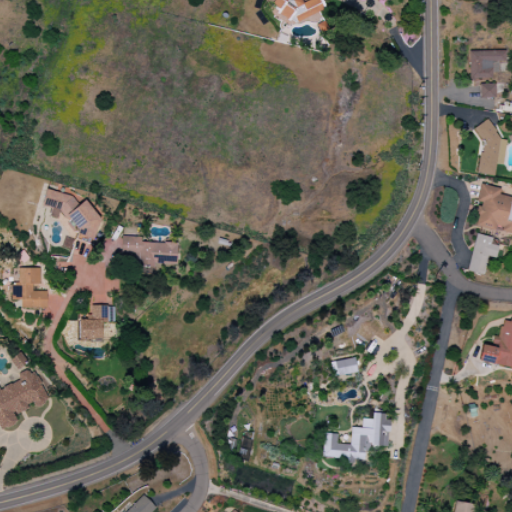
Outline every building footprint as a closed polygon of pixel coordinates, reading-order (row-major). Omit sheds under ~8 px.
[(320,0),(308,0),(304,2),(299,0),(274,0),(271,5),(277,18),(289,25),(325,10),(320,0)] [(468,79),(491,79),(490,63),(504,62),(504,51),(468,51),(468,79)] [(494,84),(479,84),(478,98),(493,98),(494,84)] [(476,174),(493,176),(494,164),(502,165),(505,140),(491,139),(493,126),(482,124),(476,174)] [(511,198),(498,195),(499,189),(479,184),(476,202),(479,203),(473,227),(511,235),(511,198)] [(100,207),(44,193),(39,209),(80,220),(76,236),(92,240),(100,207)] [(465,271),(481,275),(486,257),(494,258),(497,247),(489,244),(491,238),(475,234),(465,271)] [(175,263),(176,243),(140,242),(140,237),(120,236),(119,257),(133,257),(132,273),(153,274),(154,263),(175,263)] [(45,308),(45,292),(31,292),(31,285),(39,285),(39,269),(17,269),(17,283),(10,283),(10,301),(19,301),(19,308),(45,308)] [(77,320),(78,342),(101,342),(100,322),(113,322),(112,306),(88,307),(88,320),(77,320)] [(477,362),(511,368),(511,320),(500,318),(494,346),(480,343),(477,362)] [(356,373),(353,358),(330,362),(333,377),(356,373)] [(0,430),(16,423),(13,414),(33,405),(34,407),(48,401),(33,369),(17,376),(19,380),(0,388),(0,430)] [(385,447),(388,414),(371,413),(370,419),(361,419),(360,429),(349,428),(348,445),(335,444),(336,435),(322,433),(320,457),(336,458),(336,461),(364,464),(365,445),(385,447)] [(153,511),(156,510),(142,495),(123,511),(153,511)] [(471,511),(473,504),(454,502),(452,511),(471,511)]
